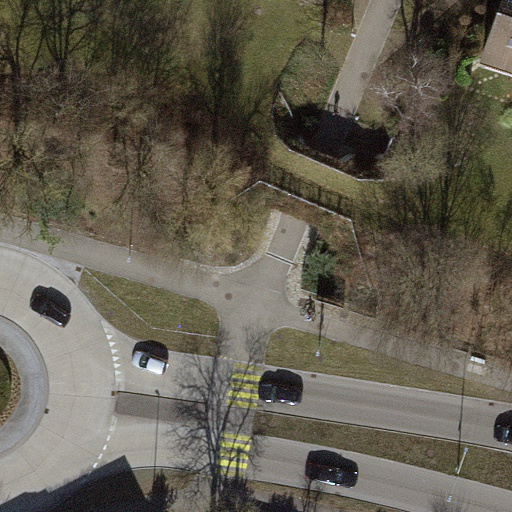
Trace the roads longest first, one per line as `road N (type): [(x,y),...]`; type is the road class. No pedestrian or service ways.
road 1 (secondary): [(511,426),(81,359)]
road 2 (secondary): [(64,456),(235,459),(485,511)]
